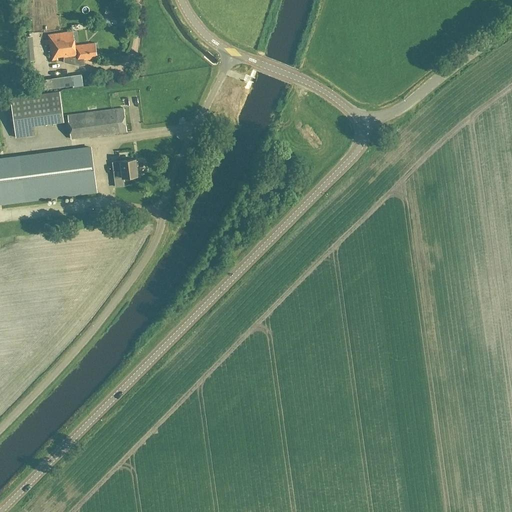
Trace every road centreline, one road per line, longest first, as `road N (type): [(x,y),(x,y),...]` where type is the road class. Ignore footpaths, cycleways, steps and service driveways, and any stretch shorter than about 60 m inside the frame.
road 1 (tertiary): [(4,511),(330,181),(354,153),(360,123)]
road 2 (unclassified): [(0,429),(139,269),(175,169),(232,53)]
road 3 (unclassified): [(360,123),(407,104),(511,26)]
road 4 (tertiary): [(360,123),(313,86),(232,53)]
